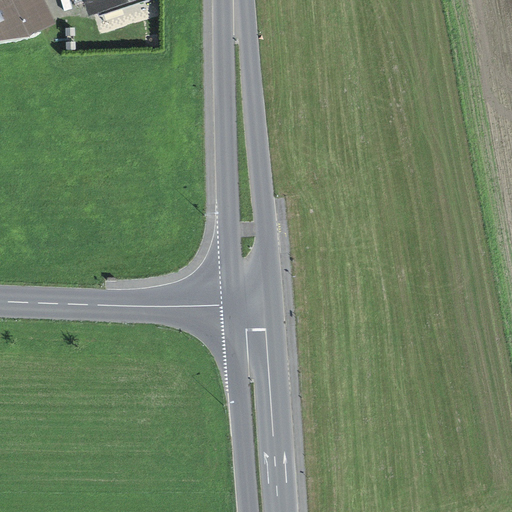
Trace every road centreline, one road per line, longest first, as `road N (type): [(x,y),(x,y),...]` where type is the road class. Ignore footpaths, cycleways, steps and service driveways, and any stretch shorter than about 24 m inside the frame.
road 1 (secondary): [(234,0),(254,303)]
road 2 (secondary): [(254,303),(0,300)]
road 3 (secondary): [(254,303),(271,511)]
